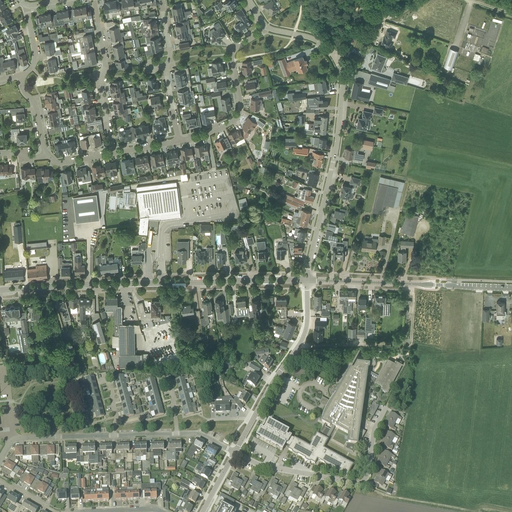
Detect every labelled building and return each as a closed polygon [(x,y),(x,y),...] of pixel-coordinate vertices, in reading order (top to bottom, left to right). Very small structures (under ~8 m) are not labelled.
[(130,10),(129,8),(127,0),(121,0),(123,5),(120,5),(121,12),(130,10)] [(138,9),(138,8),(137,1),(134,2),(133,0),(127,0),(129,8),(134,7),(134,9),(138,9)] [(139,0),(140,0),(137,1),(138,8),(144,7),(144,9),(147,8),(147,3),(145,0),(139,0)] [(228,0),(222,5),(220,2),(214,6),(216,10),(225,5),(229,10),(231,8),(232,9),(235,7),(235,6),(238,4),(235,0),(232,0),(230,1),(229,0),(228,0)] [(280,10),(274,0),(273,0),(268,4),(269,6),(266,9),(266,10),(267,11),(268,12),(269,11),(271,15),(276,11),(277,12),(280,10)] [(109,18),(113,17),(110,1),(106,2),(104,3),(106,13),(108,12),(109,18)] [(113,1),(110,1),(113,17),(112,12),(115,11),(116,15),(121,14),(121,12),(120,5),(119,3),(116,3),(116,1),(113,1)] [(172,10),(172,14),(184,11),(184,9),(182,9),(181,6),(182,6),(182,3),(175,4),(175,7),(172,8),(173,10),(172,10)] [(80,8),(82,16),(85,15),(86,19),(92,18),(91,10),(87,10),(86,6),(80,8)] [(72,13),(74,22),(82,20),(82,16),(80,8),(74,9),(75,13),(72,13)] [(245,15),(241,9),(235,13),(239,19),(240,18),(242,21),(235,26),(234,27),(236,30),(237,29),(239,33),(244,30),(244,31),(247,29),(247,28),(251,25),(247,18),(246,19),(244,16),(245,15)] [(9,23),(9,22),(12,20),(10,16),(9,12),(8,13),(7,10),(0,12),(0,18),(1,21),(0,21),(0,26),(1,26),(7,23),(8,24),(9,23)] [(62,11),(65,23),(73,21),(74,22),(72,13),(72,12),(69,13),(68,10),(62,11)] [(186,17),(186,15),(191,14),(191,12),(190,10),(184,11),(172,14),(173,17),(174,17),(174,19),(178,19),(178,22),(179,22),(185,20),(185,17),(186,17)] [(56,26),(56,24),(61,23),(61,20),(64,19),(65,23),(62,11),(56,12),(57,15),(54,16),(56,26)] [(50,27),(56,26),(54,16),(51,16),(50,13),(45,14),(46,23),(47,26),(50,26),(50,27)] [(40,24),(36,24),(37,28),(43,27),(43,24),(46,23),(45,14),(39,16),(40,24)] [(153,20),(152,17),(149,18),(142,19),(143,24),(142,24),(141,25),(140,26),(140,27),(140,28),(140,29),(148,27),(158,25),(157,23),(156,20),(153,20)] [(188,20),(185,20),(179,22),(180,22),(181,24),(176,25),(176,27),(175,28),(176,31),(176,32),(186,29),(190,29),(189,25),(188,20)] [(225,36),(221,28),(222,27),(218,22),(213,25),(217,30),(215,31),(216,31),(213,33),(212,37),(211,37),(211,43),(221,44),(221,38),(225,36)] [(110,35),(120,33),(119,29),(121,29),(120,24),(114,25),(110,25),(111,28),(109,29),(110,34),(110,35)] [(18,35),(17,32),(18,32),(15,25),(6,30),(8,33),(4,35),(7,41),(12,38),(17,36),(18,35)] [(158,28),(158,25),(148,27),(149,30),(145,31),(146,37),(154,35),(156,35),(155,32),(158,31),(158,28)] [(192,38),(191,34),(192,33),(192,28),(190,29),(186,29),(176,32),(176,35),(178,35),(178,37),(184,36),(184,39),(191,38),(192,38)] [(390,40),(393,34),(387,31),(384,38),(383,37),(381,44),(385,45),(385,47),(390,49),(392,44),(390,43),(391,40),(390,40)] [(93,36),(92,36),(91,34),(86,35),(86,32),(75,34),(76,38),(80,38),(81,42),(93,39),(93,36)] [(117,42),(123,41),(122,36),(121,36),(120,33),(110,35),(112,41),(116,40),(117,42)] [(155,38),(154,35),(146,37),(147,43),(151,42),(151,45),(161,43),(160,37),(155,38)] [(58,38),(49,39),(49,42),(44,43),(45,49),(54,47),(52,42),(59,41),(58,38)] [(192,43),(191,38),(184,39),(184,40),(185,42),(179,43),(179,44),(179,45),(179,48),(180,48),(180,49),(190,47),(189,44),(192,43)] [(94,43),(93,39),(81,42),(79,42),(81,51),(89,49),(88,46),(93,45),(93,44),(94,43)] [(123,41),(117,42),(117,45),(113,46),(114,52),(113,52),(123,50),(123,47),(124,47),(123,41)] [(147,46),(148,50),(146,50),(146,52),(146,55),(156,53),(156,50),(162,49),(161,43),(151,45),(147,46)] [(51,53),(52,56),(58,55),(61,54),(60,49),(54,50),(54,47),(45,49),(46,54),(51,53)] [(457,51),(450,48),(444,67),(451,69),(457,51)] [(87,58),(96,56),(95,51),(89,52),(89,49),(81,51),(81,54),(84,53),(85,58),(84,59),(87,58)] [(122,57),(122,60),(124,59),(127,59),(125,53),(124,54),(123,50),(113,52),(113,53),(114,52),(115,58),(122,57)] [(16,68),(15,64),(18,64),(16,54),(16,53),(12,54),(13,56),(12,57),(12,59),(8,60),(11,69),(12,69),(14,69),(14,68),(16,68)] [(27,63),(25,54),(21,55),(20,53),(16,54),(18,64),(18,62),(20,62),(21,65),(27,63)] [(382,65),(386,56),(377,53),(371,67),(380,71),(380,70),(382,71),(383,71),(384,70),(385,68),(385,67),(384,66),(382,65)] [(59,63),(58,55),(52,56),(52,59),(47,60),(48,66),(59,63)] [(87,58),(84,59),(85,64),(81,65),(82,68),(92,66),(91,63),(97,62),(96,56),(87,58)] [(11,69),(8,60),(4,61),(4,59),(3,59),(2,57),(0,57),(0,63),(1,66),(4,65),(5,71),(11,69)] [(306,64),(307,64),(306,60),(304,60),(303,57),(293,61),(293,60),(280,65),(284,76),(287,75),(286,71),(296,67),(298,72),(308,68),(306,64)] [(265,62),(264,58),(242,63),(243,66),(242,66),(243,74),(252,72),(250,65),(265,62)] [(122,69),(128,68),(127,59),(124,59),(122,60),(116,61),(116,62),(115,63),(115,64),(116,64),(117,67),(119,67),(121,67),(122,69)] [(222,65),(221,65),(221,61),(212,63),(212,67),(212,70),(210,71),(208,72),(209,74),(210,75),(213,75),(214,77),(216,77),(216,75),(219,74),(219,73),(224,72),(222,65)] [(64,71),(64,68),(60,69),(59,67),(60,67),(61,65),(60,63),(59,63),(48,66),(49,71),(55,70),(55,73),(64,71)] [(174,75),(175,79),(186,77),(185,74),(188,73),(188,68),(188,67),(177,70),(177,73),(175,73),(175,75),(174,75)] [(396,81),(406,84),(408,78),(398,75),(396,81)] [(387,88),(389,79),(377,76),(374,85),(387,88)] [(176,83),(177,85),(179,84),(180,87),(183,87),(190,85),(191,85),(190,80),(186,80),(186,77),(175,79),(175,83),(176,83)] [(148,84),(149,92),(159,90),(157,83),(155,83),(154,82),(155,82),(154,78),(148,79),(149,84),(148,84)] [(217,86),(218,90),(227,88),(225,81),(217,83),(217,81),(215,81),(214,78),(200,80),(201,83),(207,82),(207,83),(211,83),(211,87),(217,86)] [(248,85),(246,86),(247,91),(256,89),(255,83),(257,82),(256,79),(247,81),(248,85)] [(110,86),(111,91),(120,89),(120,86),(122,86),(121,80),(112,82),(113,85),(110,86)] [(320,93),(327,91),(325,81),(318,82),(314,83),(316,93),(320,93)] [(363,83),(354,81),(351,97),(359,98),(363,99),(364,93),(361,93),(363,83)] [(179,96),(179,97),(189,95),(193,94),(193,90),(191,91),(190,85),(183,87),(184,90),(178,91),(178,92),(177,92),(178,96),(179,96)] [(87,87),(76,89),(78,98),(92,95),(91,89),(87,90),(87,87)] [(116,99),(125,97),(124,92),(121,92),(120,89),(111,91),(112,97),(115,96),(116,99)] [(260,97),(266,96),(266,98),(272,97),(271,90),(259,92),(260,97)] [(45,99),(45,102),(58,99),(58,96),(57,96),(56,91),(47,93),(47,96),(45,96),(45,98),(45,99)] [(193,94),(189,95),(179,97),(179,98),(178,98),(179,102),(180,101),(180,103),(184,102),(185,105),(195,103),(193,94)] [(81,101),(81,106),(82,105),(89,104),(89,101),(94,100),(92,95),(78,98),(83,97),(83,99),(82,100),(81,101)] [(159,96),(151,98),(148,99),(149,105),(152,104),(152,106),(154,105),(155,108),(162,107),(161,102),(159,96)] [(327,101),(323,101),(323,99),(319,99),(319,96),(307,98),(307,104),(314,104),(314,107),(319,107),(319,108),(327,107),(327,101)] [(113,102),(114,108),(123,106),(122,103),(126,103),(125,97),(116,99),(115,99),(116,102),(113,102)] [(229,97),(221,99),(223,110),(231,109),(229,97)] [(59,103),(58,99),(45,102),(46,105),(47,105),(47,107),(50,107),(50,110),(51,109),(59,108),(59,103)] [(258,111),(258,110),(259,110),(259,105),(262,105),(262,100),(260,100),(260,99),(251,99),(251,104),(250,104),(250,110),(254,110),(254,111),(255,111),(256,112),(257,111),(258,111)] [(89,104),(82,105),(83,114),(96,111),(95,108),(94,106),(92,107),(91,104),(89,104)] [(123,106),(114,108),(115,113),(118,113),(118,116),(128,114),(127,108),(123,109),(123,106)] [(17,121),(25,120),(24,113),(18,114),(18,108),(6,109),(7,113),(12,112),(12,115),(16,115),(17,121)] [(60,108),(59,108),(51,109),(52,112),(48,113),(49,119),(58,118),(62,117),(60,108)] [(214,109),(205,111),(205,112),(201,113),(203,123),(210,122),(210,118),(212,117),(212,118),(215,117),(214,109)] [(85,122),(87,122),(94,120),(94,117),(96,117),(96,115),(96,111),(83,114),(85,122)] [(368,120),(370,120),(372,113),(363,111),(362,118),(359,117),(358,122),(357,122),(356,122),(355,123),(355,124),(355,125),(356,126),(357,126),(357,127),(366,129),(368,120)] [(184,122),(186,122),(187,127),(192,126),(192,127),(197,126),(197,125),(200,124),(200,126),(201,126),(199,117),(196,118),(195,117),(191,118),(190,113),(182,115),(184,122)] [(326,125),(327,117),(318,116),(318,117),(314,116),(314,123),(315,123),(326,125)] [(164,117),(159,118),(159,120),(160,120),(161,124),(157,125),(157,124),(153,125),(155,134),(159,133),(160,133),(160,132),(162,132),(162,133),(167,132),(166,129),(167,128),(166,126),(164,117)] [(253,130),(256,126),(256,125),(257,124),(262,128),(265,124),(258,119),(255,122),(248,117),(246,121),(247,121),(242,127),(249,132),(250,132),(252,130),(253,130)] [(55,128),(61,127),(63,126),(62,121),(58,122),(58,118),(49,119),(50,126),(54,125),(55,128)] [(325,133),(326,125),(315,123),(314,123),(307,123),(309,123),(308,129),(304,129),(304,133),(314,134),(314,130),(316,130),(316,132),(320,132),(325,133)] [(139,127),(136,128),(137,137),(141,136),(141,138),(146,137),(146,135),(150,135),(148,126),(144,126),(145,128),(141,128),(139,127)] [(132,140),(131,134),(134,134),(133,127),(131,127),(129,129),(119,131),(120,135),(119,136),(120,139),(121,140),(124,139),(125,141),(132,140)] [(18,139),(14,139),(15,144),(18,144),(18,143),(22,143),(26,143),(27,142),(26,134),(19,135),(19,128),(12,129),(12,135),(17,135),(18,139)] [(243,138),(240,130),(233,133),(233,132),(228,134),(232,143),(239,140),(243,138)] [(96,146),(101,145),(99,133),(89,135),(92,147),(96,147),(96,146)] [(83,136),(80,137),(82,149),(88,148),(92,147),(89,135),(83,136)] [(69,151),(76,150),(74,138),(72,137),(70,137),(69,139),(64,140),(66,150),(69,149),(69,151)] [(326,139),(319,138),(314,137),(313,144),(318,145),(325,146),(326,139)] [(54,139),(56,153),(63,152),(63,150),(66,150),(64,140),(59,141),(59,138),(54,139)] [(226,149),(231,146),(227,138),(223,139),(222,138),(219,139),(219,140),(214,142),(218,151),(225,147),(226,149)] [(372,148),(373,142),(362,139),(361,146),(372,148)] [(205,160),(209,159),(207,145),(200,146),(199,146),(195,146),(196,155),(204,154),(205,160)] [(181,159),(186,158),(186,159),(187,160),(189,160),(190,158),(189,157),(193,156),(192,149),(188,149),(188,148),(181,149),(182,154),(181,154),(181,159)] [(346,148),(345,158),(363,161),(363,155),(358,154),(358,150),(346,148)] [(172,151),(172,152),(166,153),(169,165),(173,165),(172,160),(179,159),(177,150),(172,151)] [(321,166),(323,154),(313,152),(312,156),(315,157),(313,165),(321,166)] [(157,167),(165,165),(162,154),(158,155),(156,155),(156,154),(151,155),(152,159),(151,160),(153,169),(154,169),(156,168),(157,168),(157,167)] [(135,158),(137,167),(139,166),(140,170),(150,168),(147,156),(135,158)] [(127,171),(131,170),(131,169),(134,168),(133,160),(126,161),(126,160),(121,161),(122,165),(121,166),(123,175),(127,174),(127,171)] [(106,164),(106,167),(104,168),(105,173),(106,173),(107,172),(110,172),(110,175),(117,173),(116,170),(117,170),(115,162),(111,163),(110,162),(107,162),(107,164),(106,164)] [(8,174),(12,174),(12,167),(8,167),(8,164),(0,164),(0,174),(8,174)] [(102,174),(105,173),(104,168),(104,167),(100,168),(100,165),(92,166),(94,176),(102,175),(102,174)] [(309,168),(298,165),(297,170),(308,173),(309,168)] [(27,169),(27,168),(21,168),(22,178),(30,177),(30,179),(31,179),(35,178),(35,176),(35,169),(27,169)] [(82,181),(82,182),(88,181),(88,180),(90,180),(89,175),(87,175),(86,168),(82,168),(82,169),(76,170),(79,182),(82,181)] [(37,169),(38,180),(39,180),(38,179),(48,178),(48,179),(53,179),(53,171),(49,172),(49,169),(43,170),(43,169),(37,169)] [(357,169),(356,175),(369,177),(371,172),(357,169)] [(64,178),(60,178),(61,184),(61,192),(67,191),(66,186),(68,185),(67,182),(73,181),(71,171),(63,172),(64,178)] [(316,181),(318,175),(309,172),(308,176),(309,176),(307,183),(316,186),(317,182),(316,181)] [(341,192),(340,196),(350,198),(351,198),(353,197),(354,195),(352,193),(351,193),(352,187),(354,188),(355,185),(360,186),(361,179),(351,177),(350,183),(350,187),(343,185),(342,189),(341,189),(341,192)] [(384,204),(393,206),(399,182),(380,177),(372,211),(381,214),(384,204)] [(178,216),(180,216),(176,182),(137,187),(140,217),(139,232),(147,234),(149,218),(161,218),(163,218),(164,218),(177,216),(178,217),(178,216)] [(93,192),(104,189),(102,184),(98,185),(97,183),(91,184),(93,192)] [(310,196),(311,191),(303,189),(301,200),(293,197),(292,200),(292,201),(298,204),(303,206),(305,201),(313,202),(314,197),(310,196)] [(130,193),(123,192),(122,204),(135,205),(136,193),(135,193),(135,192),(130,191),(130,193)] [(76,223),(100,220),(97,194),(73,197),(76,223)] [(297,208),(298,204),(292,201),(292,200),(284,197),(282,202),(297,208)] [(240,209),(248,208),(246,198),(239,199),(240,209)] [(328,222),(327,229),(335,230),(336,224),(335,224),(335,223),(336,216),(342,218),(343,218),(343,217),(344,214),(347,214),(348,210),(340,208),(339,211),(335,210),(334,213),(332,212),(330,222),(328,222)] [(295,215),(309,219),(310,212),(303,210),(299,209),(298,212),(295,211),(294,214),(295,215)] [(402,232),(413,235),(419,216),(406,213),(402,232)] [(309,219),(295,215),(295,217),(297,217),(296,221),(299,224),(307,226),(309,219)] [(2,228),(3,245),(13,245),(12,228),(2,228)] [(298,239),(303,240),(305,232),(297,230),(296,235),(299,236),(298,239)] [(247,261),(247,254),(246,248),(250,248),(249,245),(246,238),(245,233),(242,234),(246,247),(243,247),(243,249),(240,250),(240,252),(236,252),(236,253),(234,253),(234,258),(236,258),(236,262),(236,263),(237,263),(238,263),(239,263),(239,262),(243,262),(243,261),(247,261)] [(325,239),(336,242),(337,241),(338,236),(332,235),(326,234),(325,239)] [(363,240),(361,250),(366,251),(366,249),(370,250),(370,251),(375,252),(376,243),(385,244),(386,236),(379,236),(379,239),(372,238),(372,241),(363,240)] [(285,253),(286,249),(289,249),(287,243),(285,237),(282,238),(283,242),(282,242),(282,245),(278,245),(278,249),(277,249),(277,258),(284,258),(284,253),(285,253)] [(258,243),(258,247),(259,252),(258,252),(258,255),(259,255),(259,259),(263,259),(268,259),(267,251),(269,251),(268,246),(265,246),(265,241),(261,241),(261,243),(258,243)] [(339,241),(337,241),(336,242),(336,247),(332,246),(331,253),(332,253),(332,257),(333,258),(335,258),(336,258),(336,257),(338,257),(339,241)] [(347,253),(347,245),(343,245),(343,242),(339,241),(338,257),(341,257),(340,258),(341,258),(342,259),(344,259),(344,258),(345,258),(345,253),(347,253)] [(398,260),(405,260),(406,252),(405,252),(405,247),(413,248),(414,241),(400,241),(400,248),(401,248),(400,252),(398,252),(398,260)] [(302,247),(298,247),(298,244),(294,244),(294,242),(290,242),(290,247),(293,247),(293,253),(302,253),(302,247)] [(185,244),(178,244),(178,262),(186,262),(186,258),(188,258),(189,250),(185,250),(185,244)] [(222,253),(222,251),(220,249),(218,249),(217,251),(217,262),(223,262),(225,262),(225,261),(225,260),(229,260),(229,261),(230,261),(227,246),(223,246),(222,247),(222,253)] [(195,258),(196,259),(196,262),(201,262),(201,264),(204,264),(204,262),(209,262),(209,256),(212,256),(212,247),(206,247),(206,251),(201,251),(201,249),(200,248),(197,248),(196,249),(196,251),(195,251),(195,255),(194,256),(195,258)] [(132,250),(132,262),(142,262),(142,257),(145,257),(145,250),(132,250)] [(75,254),(75,256),(74,256),(75,266),(75,274),(85,273),(85,265),(81,265),(81,255),(81,253),(75,254)] [(108,257),(109,264),(110,272),(118,271),(117,263),(114,263),(112,256),(108,257)] [(69,263),(65,263),(62,261),(62,257),(58,258),(58,263),(62,263),(62,274),(70,274),(70,267),(69,267),(69,263)] [(109,264),(106,264),(105,259),(102,259),(103,265),(100,265),(101,273),(110,272),(109,264)] [(35,268),(35,270),(27,271),(28,280),(48,278),(47,269),(46,269),(46,265),(36,266),(36,268),(35,268)] [(13,271),(5,271),(5,280),(24,278),(23,269),(13,270),(13,271)] [(348,310),(348,298),(349,291),(339,291),(339,300),(343,300),(343,312),(348,313),(348,310)] [(375,295),(375,303),(380,304),(379,314),(383,314),(383,307),(385,307),(386,295),(382,295),(379,295),(375,295)] [(70,307),(70,310),(77,310),(77,304),(79,304),(79,299),(77,300),(77,298),(70,299),(70,307)] [(79,298),(79,299),(79,304),(79,307),(80,307),(80,320),(81,320),(81,326),(83,326),(83,328),(88,328),(88,326),(88,320),(86,320),(86,310),(91,309),(91,314),(95,314),(95,298),(91,298),(79,298)] [(117,298),(105,298),(105,307),(105,311),(113,311),(113,315),(114,315),(114,336),(112,336),(112,347),(119,347),(119,354),(119,366),(147,366),(147,354),(135,354),(134,324),(122,324),(122,306),(117,306),(117,298)] [(67,307),(65,300),(55,302),(58,310),(64,308),(65,312),(63,313),(65,321),(70,319),(67,307)] [(223,300),(215,301),(217,315),(222,315),(223,320),(230,319),(229,315),(228,308),(224,309),(223,300)] [(248,308),(246,308),(245,300),(236,301),(236,309),(239,309),(239,311),(242,311),(243,315),(249,314),(248,308)] [(249,312),(250,319),(258,318),(257,308),(261,308),(260,300),(252,301),(254,312),(249,312)] [(282,314),(280,314),(280,317),(284,317),(286,317),(286,314),(285,314),(285,308),(286,308),(286,300),(276,300),(276,308),(281,308),(282,314)] [(161,302),(160,302),(160,301),(153,301),(153,303),(151,303),(152,313),(145,313),(142,302),(137,304),(142,321),(160,321),(159,315),(160,315),(160,306),(161,306),(161,302)] [(204,318),(200,319),(201,322),(201,325),(209,324),(208,316),(213,315),(211,302),(202,303),(204,318)] [(504,311),(504,302),(501,302),(500,302),(498,302),(496,302),(496,319),(502,319),(502,316),(506,316),(506,311),(504,311)] [(182,306),(182,308),(181,308),(181,309),(182,309),(183,315),(189,314),(190,316),(194,316),(193,307),(191,307),(191,304),(182,306)] [(10,307),(10,308),(10,309),(5,309),(6,315),(2,316),(2,320),(7,320),(6,319),(20,318),(19,308),(15,308),(15,307),(14,307),(14,306),(13,306),(12,306),(11,306),(10,307)] [(37,315),(36,307),(29,307),(31,317),(31,320),(36,320),(36,321),(40,321),(40,315),(37,315)] [(286,324),(284,328),(286,329),(293,331),(295,325),(289,322),(290,319),(286,317),(284,317),(283,320),(284,321),(283,323),(286,324)] [(371,326),(371,318),(365,317),(364,332),(373,333),(374,326),(371,326)] [(26,319),(20,319),(22,329),(17,330),(21,352),(31,351),(26,319)] [(106,341),(99,320),(92,324),(98,344),(106,341)] [(313,339),(315,339),(315,340),(316,341),(317,342),(318,342),(319,342),(320,340),(320,339),(322,339),(322,330),(321,330),(322,327),(326,327),(326,321),(315,321),(315,327),(316,327),(315,330),(314,330),(313,339)] [(283,336),(290,338),(293,331),(286,329),(284,328),(277,325),(277,326),(272,324),(273,330),(275,331),(275,332),(283,335),(283,336)] [(10,337),(8,327),(4,328),(6,338),(8,354),(14,353),(11,337),(10,337)] [(348,328),(348,337),(356,337),(356,328),(348,328)] [(282,341),(279,347),(286,349),(288,343),(282,341)] [(65,345),(68,357),(74,355),(71,343),(65,345)] [(273,362),(266,358),(263,356),(259,363),(262,365),(269,369),(273,362)] [(367,373),(378,379),(375,384),(383,388),(382,390),(383,391),(383,392),(386,393),(386,392),(388,393),(389,392),(389,393),(391,390),(390,389),(404,364),(396,359),(395,361),(389,358),(379,377),(367,370),(369,358),(358,356),(351,368),(339,390),(338,390),(339,389),(338,390),(335,393),(334,395),(333,396),(331,400),(329,403),(327,406),(326,409),(324,412),(323,416),(322,416),(322,417),(322,418),(322,416),(324,417),(322,422),(330,426),(331,424),(333,425),(335,427),(349,434),(348,443),(357,444),(358,439),(361,441),(366,432),(359,429),(363,404),(364,404),(364,403),(365,402),(365,401),(365,399),(364,398),(363,398),(367,373)] [(260,373),(262,370),(251,363),(249,367),(260,373)] [(245,387),(247,383),(255,387),(257,384),(256,383),(259,379),(253,375),(252,375),(248,373),(241,385),(245,387)] [(124,380),(123,375),(115,377),(117,384),(128,381),(128,379),(124,380)] [(84,386),(95,383),(93,376),(86,378),(87,383),(83,384),(84,386)] [(177,387),(186,385),(185,380),(188,379),(188,377),(176,380),(177,387)] [(156,386),(154,378),(142,382),(143,384),(146,383),(148,388),(156,386)] [(118,391),(127,388),(125,384),(129,383),(128,381),(117,384),(118,391)] [(97,389),(95,383),(84,386),(84,388),(88,387),(89,391),(97,389)] [(179,394),(191,391),(191,389),(187,390),(186,385),(177,387),(179,394)] [(149,393),(145,394),(146,396),(158,393),(156,386),(148,388),(149,393)] [(127,388),(118,391),(120,397),(132,394),(131,392),(128,393),(127,388)] [(97,389),(89,391),(90,396),(87,397),(87,399),(99,396),(97,389)] [(179,394),(181,401),(190,399),(188,394),(192,393),(191,391),(179,394)] [(151,402),(160,400),(158,393),(146,396),(147,398),(150,397),(151,402)] [(235,397),(233,401),(237,405),(239,401),(245,404),(250,397),(243,393),(240,399),(235,397)] [(132,394),(120,397),(122,404),(130,402),(129,398),(133,397),(132,394)] [(216,412),(223,412),(222,402),(216,402),(215,395),(210,395),(210,406),(214,406),(214,408),(216,408),(216,412)] [(99,396),(87,399),(88,401),(92,400),(93,405),(101,403),(99,396)] [(181,401),(183,409),(195,405),(195,403),(191,404),(190,399),(181,401)] [(222,402),(223,412),(230,412),(229,408),(231,408),(231,406),(237,405),(233,401),(233,400),(229,400),(229,399),(222,399),(222,402)] [(153,407),(149,408),(150,410),(162,407),(160,400),(151,402),(153,407)] [(130,402),(122,404),(124,411),(136,408),(135,405),(131,406),(130,402)] [(101,403),(93,405),(94,409),(90,410),(91,413),(102,410),(101,403)] [(195,405),(183,409),(185,416),(194,414),(192,409),(196,408),(195,405)] [(155,417),(164,415),(162,407),(150,410),(150,413),(154,412),(155,417)] [(136,408),(124,411),(126,418),(134,415),(133,411),(136,410),(136,408)] [(96,418),(104,416),(102,410),(91,413),(91,415),(95,414),(96,418)] [(391,413),(387,419),(395,423),(397,419),(401,421),(402,419),(391,413)] [(393,427),(395,423),(387,419),(384,425),(395,431),(396,429),(393,427)] [(289,432),(285,430),(282,428),(279,426),(276,424),(272,423),(272,424),(268,422),(267,425),(265,425),(265,424),(263,428),(262,430),(261,429),(257,435),(261,437),(260,439),(263,440),(264,439),(267,441),(266,442),(269,444),(270,442),(273,444),(273,445),(276,447),(276,446),(280,448),(279,449),(282,451),(284,447),(285,445),(290,447),(294,439),(291,438),(292,438),(289,436),(289,437),(287,435),(289,432)] [(311,462),(315,464),(317,459),(321,461),(321,462),(325,464),(325,463),(331,465),(330,467),(347,476),(353,465),(323,449),(335,427),(333,425),(325,439),(317,435),(315,439),(316,439),(313,444),(312,444),(310,448),(294,439),(290,447),(288,450),(293,452),(293,451),(298,454),(298,455),(306,459),(306,458),(311,461),(311,462)] [(387,432),(384,438),(392,442),(394,438),(397,440),(399,438),(387,432)] [(390,446),(392,442),(384,438),(380,444),(392,450),(393,448),(390,446)] [(195,449),(200,452),(203,447),(204,447),(204,445),(204,444),(204,443),(198,440),(195,446),(192,444),(185,455),(191,458),(192,456),(191,455),(193,451),(194,451),(195,449)] [(135,454),(132,454),(132,462),(133,462),(133,460),(136,460),(136,458),(141,457),(140,444),(138,444),(138,443),(135,443),(135,444),(134,444),(134,451),(135,451),(135,454)] [(153,453),(149,453),(149,459),(150,465),(154,465),(154,459),(158,459),(158,457),(158,444),(156,444),(156,443),(154,443),(153,444),(152,444),(152,450),(153,453)] [(175,443),(169,443),(169,452),(172,452),(172,453),(171,453),(166,453),(167,455),(167,461),(171,461),(171,458),(172,458),(172,456),(175,456),(175,455),(175,443)] [(356,448),(348,443),(345,448),(353,453),(356,448)] [(140,444),(141,457),(143,457),(146,456),(146,460),(149,459),(149,453),(146,454),(146,451),(147,451),(147,444),(140,444)] [(102,467),(101,460),(103,460),(103,458),(106,458),(106,445),(100,445),(100,449),(97,449),(97,457),(98,464),(98,467),(102,467)] [(112,445),(106,445),(106,458),(108,458),(111,458),(111,461),(115,461),(115,455),(112,455),(112,452),(112,445)] [(123,458),(123,445),(117,445),(117,451),(118,451),(118,455),(115,455),(115,461),(124,460),(123,458)] [(129,445),(123,445),(123,458),(127,458),(127,462),(132,462),(132,454),(127,454),(126,451),(129,451),(129,445)] [(58,446),(53,446),(53,448),(51,448),(51,462),(54,462),(54,456),(59,456),(59,453),(60,453),(60,449),(59,449),(58,446)] [(76,451),(76,446),(76,447),(72,447),(72,446),(66,446),(66,459),(76,459),(76,463),(80,463),(80,450),(76,451)] [(80,450),(80,463),(89,463),(88,446),(82,446),(83,453),(85,453),(86,457),(80,457),(80,450)] [(88,446),(89,463),(89,465),(98,464),(97,457),(92,457),(92,453),(95,453),(95,446),(88,446)] [(218,451),(210,446),(206,453),(212,456),(210,459),(208,463),(214,466),(216,462),(213,460),(214,457),(215,457),(218,451)] [(21,447),(21,449),(15,449),(15,453),(15,458),(23,457),(27,457),(27,447),(21,447)] [(31,447),(27,447),(27,457),(31,457),(32,463),(35,463),(35,448),(31,448),(31,447)] [(37,448),(35,448),(35,463),(38,463),(38,456),(43,456),(43,447),(37,447),(37,448)] [(47,448),(47,447),(43,447),(43,456),(48,456),(48,462),(51,462),(51,448),(47,448)] [(384,451),(381,457),(389,462),(391,457),(394,459),(395,457),(384,451)] [(15,461),(15,458),(15,453),(13,453),(10,458),(9,458),(5,465),(19,472),(20,469),(15,466),(16,465),(14,464),(15,461)] [(389,462),(381,457),(377,463),(389,469),(390,467),(387,466),(389,462)] [(207,479),(211,473),(203,469),(205,466),(197,461),(196,463),(196,464),(196,465),(197,465),(197,466),(195,470),(199,472),(198,474),(201,475),(201,476),(207,479)] [(19,472),(5,465),(1,471),(3,473),(2,474),(7,476),(7,475),(9,476),(11,473),(12,473),(12,472),(17,475),(16,475),(20,477),(22,474),(19,472)] [(381,470),(377,476),(386,481),(388,476),(391,478),(392,476),(381,470)] [(26,486),(34,472),(31,471),(28,476),(24,474),(23,476),(22,475),(19,479),(21,480),(20,482),(26,486)] [(34,472),(26,486),(33,490),(38,482),(34,479),(37,474),(34,472)] [(239,480),(237,479),(239,475),(234,473),(230,481),(232,483),(230,487),(234,489),(239,480)] [(105,481),(106,481),(107,486),(107,487),(110,486),(110,475),(102,476),(102,477),(105,477),(105,481)] [(195,487),(196,488),(201,491),(205,484),(201,482),(203,480),(196,476),(192,483),(196,485),(195,487)] [(254,476),(250,485),(252,486),(250,490),(254,492),(259,483),(259,484),(256,482),(258,478),(254,476)] [(386,481),(377,476),(374,482),(385,488),(386,486),(383,485),(386,481)] [(239,480),(234,489),(239,491),(241,487),(243,488),(248,480),(244,478),(241,482),(239,480)] [(38,482),(33,490),(40,494),(48,480),(45,479),(42,484),(38,482)] [(182,479),(180,483),(188,488),(191,484),(182,479)] [(48,480),(40,494),(47,498),(48,496),(50,497),(52,493),(51,492),(52,490),(48,487),(51,482),(48,480)] [(274,495),(279,487),(278,487),(276,486),(278,482),(274,480),(269,488),(272,490),(270,493),(274,495)] [(260,490),(263,492),(267,483),(263,481),(261,485),(259,484),(259,483),(254,492),(258,494),(260,490)] [(188,488),(180,483),(178,487),(187,492),(188,488)] [(289,497),(294,499),(298,491),(295,489),(298,485),(293,483),(289,491),(291,493),(289,497)] [(153,491),(150,491),(151,499),(157,499),(156,491),(160,491),(160,484),(156,484),(153,484),(153,491)] [(280,494),(283,495),(287,487),(283,484),(281,488),(278,487),(279,487),(274,495),(278,498),(280,494)] [(133,485),(133,492),(133,500),(139,499),(139,492),(141,492),(141,485),(137,485),(137,487),(133,487),(133,485)] [(144,487),(144,485),(141,485),(141,492),(144,492),(144,499),(151,499),(150,491),(150,485),(150,487),(144,487)] [(314,493),(311,492),(307,498),(311,500),(313,496),(316,497),(314,500),(319,503),(323,497),(324,494),(321,493),(322,490),(317,487),(314,493)] [(298,491),(294,499),(298,501),(300,497),(302,499),(307,490),(302,488),(300,492),(298,491)] [(330,489),(326,498),(329,500),(328,503),(333,505),(336,499),(337,497),(334,495),(336,492),(330,489)] [(66,494),(66,492),(62,492),(62,490),(56,491),(56,497),(58,497),(58,501),(66,500),(66,494)] [(78,494),(78,491),(71,491),(71,500),(79,500),(79,494),(78,494)] [(198,497),(198,496),(192,493),(189,491),(184,500),(190,503),(191,501),(195,503),(198,497)] [(342,502),(341,505),(346,508),(351,499),(348,497),(349,495),(344,492),(339,500),(342,502)] [(7,510),(10,511),(15,511),(19,505),(16,503),(19,498),(11,494),(7,501),(11,503),(10,506),(7,510)] [(184,511),(190,511),(192,508),(189,506),(190,504),(190,503),(184,500),(183,500),(180,507),(181,508),(179,511),(180,511),(182,511),(183,511),(184,511)] [(27,511),(32,505),(25,502),(22,507),(19,505),(15,511),(27,511)] [(234,511),(235,510),(221,502),(217,508),(218,508),(216,511),(234,511)]
